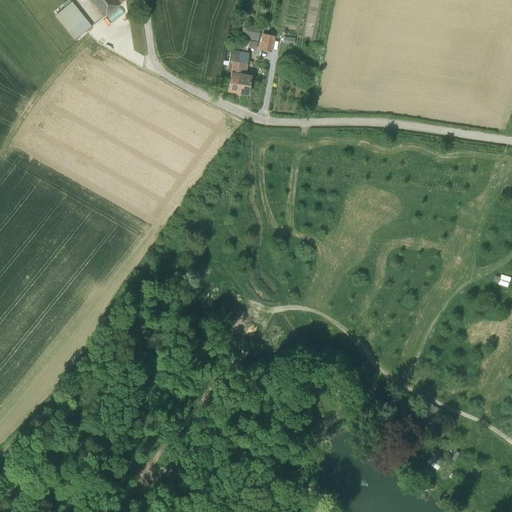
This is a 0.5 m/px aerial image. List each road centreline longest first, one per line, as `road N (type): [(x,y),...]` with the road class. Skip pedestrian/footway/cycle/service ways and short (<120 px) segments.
road 1 (unclassified): [(511,141),(407,124),(244,116),(157,69),(141,0)]
road 2 (track): [(157,69),(96,29),(32,100),(0,150)]
